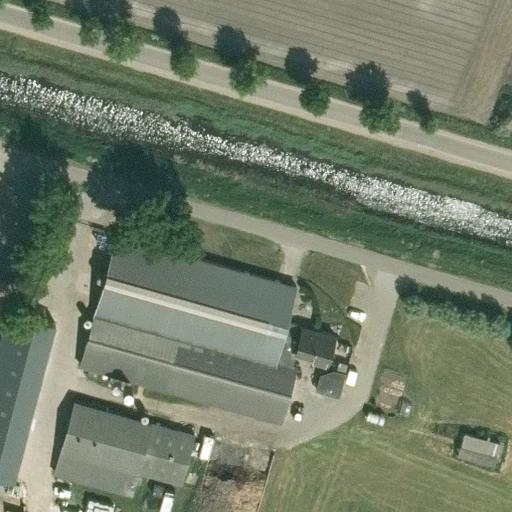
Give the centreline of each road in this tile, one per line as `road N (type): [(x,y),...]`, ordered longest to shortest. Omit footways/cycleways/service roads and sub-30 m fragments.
road 1 (tertiary): [(0,14),(511,164)]
road 2 (unclassified): [(511,300),(0,156)]
